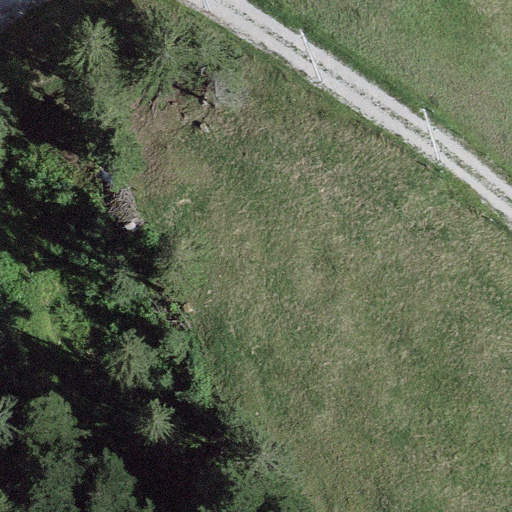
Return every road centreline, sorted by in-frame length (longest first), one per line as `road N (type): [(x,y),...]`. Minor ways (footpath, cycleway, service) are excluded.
road 1 (track): [(0,110),(64,215),(291,511)]
road 2 (track): [(217,0),(283,50),(403,116),(511,204)]
